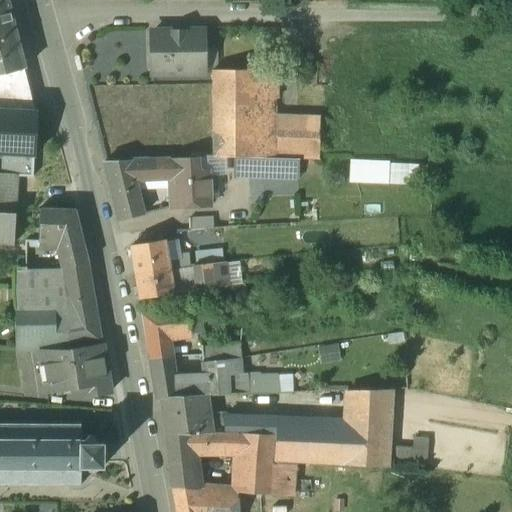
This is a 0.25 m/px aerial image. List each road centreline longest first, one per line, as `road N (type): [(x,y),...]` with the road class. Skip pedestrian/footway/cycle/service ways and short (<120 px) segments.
road 1 (tertiary): [(36,0),(77,115),(160,511)]
road 2 (track): [(511,17),(41,16)]
